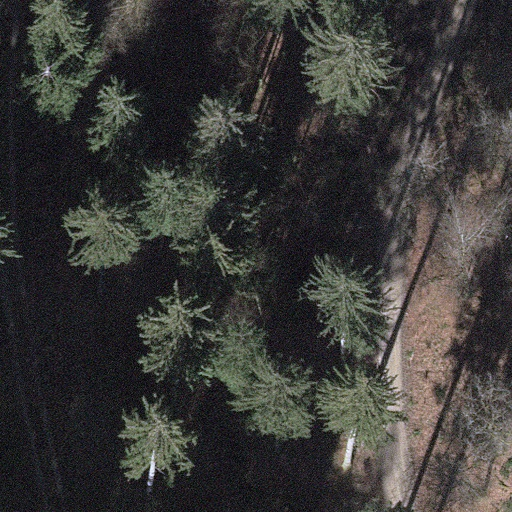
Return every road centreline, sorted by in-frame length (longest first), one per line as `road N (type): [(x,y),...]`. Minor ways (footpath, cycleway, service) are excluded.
road 1 (track): [(423,511),(406,239),(443,51),(465,0)]
road 2 (track): [(56,511),(0,143)]
